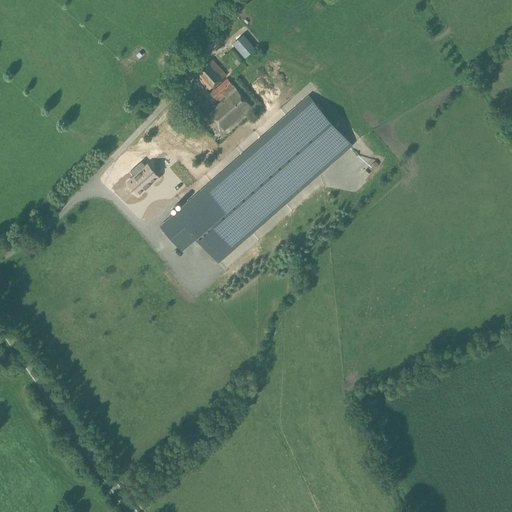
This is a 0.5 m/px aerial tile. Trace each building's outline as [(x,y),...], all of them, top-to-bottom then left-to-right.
[(307,10),(299,13),(302,21),(310,18),(307,10)] [(245,58),(253,50),(241,37),(233,44),(245,58)] [(219,107),(208,118),(225,134),(239,119),(235,116),(243,108),(230,96),(234,92),(225,83),(210,99),(219,107)] [(310,96),(215,179),(183,207),(161,227),(182,251),(197,237),(218,262),(264,222),(268,218),(352,145),(323,111),(310,96)] [(167,121),(157,131),(162,136),(172,126),(167,121)] [(240,137),(249,129),(245,126),(237,133),(240,137)] [(135,177),(128,183),(138,195),(146,189),(147,189),(146,188),(151,184),(151,185),(152,184),(151,184),(158,177),(148,165),(147,167),(142,161),(130,171),(135,177)]
